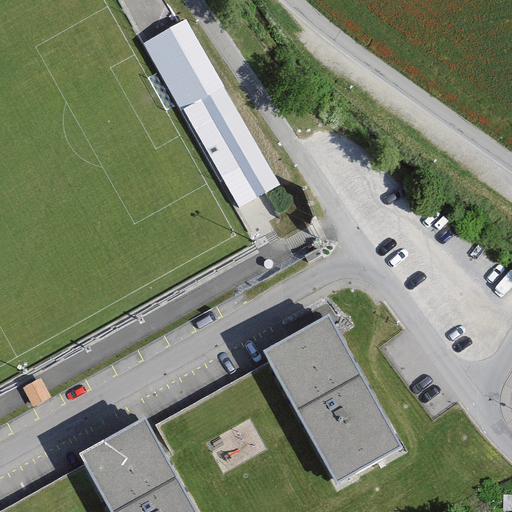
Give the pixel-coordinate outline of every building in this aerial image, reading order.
[(187,17),(155,34),(192,102),(184,107),(234,198),(275,176),(187,17)] [(402,437),(332,306),(265,342),(335,473),(402,437)] [(263,370),(172,408),(182,433),(273,395),(263,370)] [(51,395),(41,376),(24,385),(34,404),(51,395)] [(199,511),(144,408),(76,444),(112,511),(199,511)]
